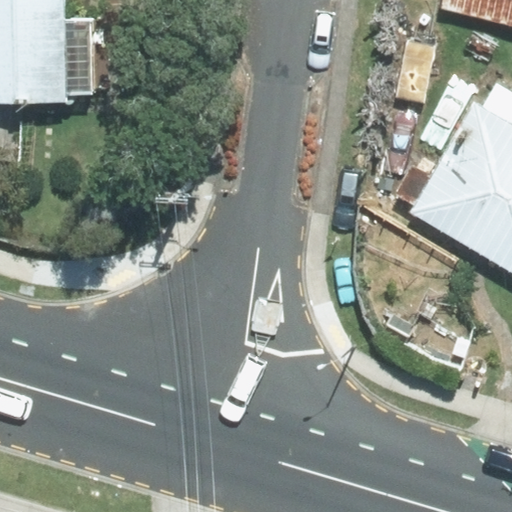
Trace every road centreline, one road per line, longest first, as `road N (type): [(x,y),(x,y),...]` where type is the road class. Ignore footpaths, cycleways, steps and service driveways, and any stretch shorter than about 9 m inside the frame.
road 1 (residential): [(287,0),(228,446)]
road 2 (secondary): [(0,378),(228,446)]
road 3 (secondary): [(228,446),(444,511)]
